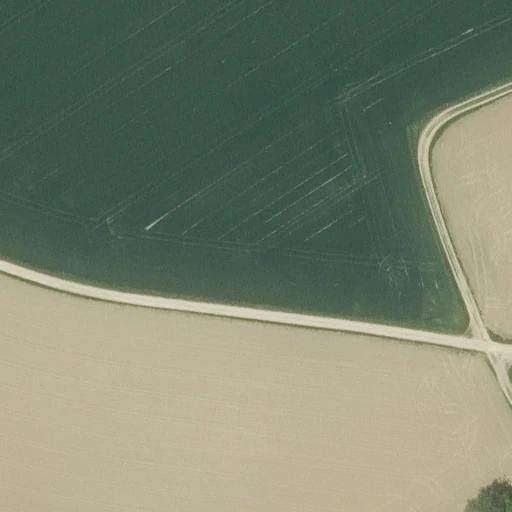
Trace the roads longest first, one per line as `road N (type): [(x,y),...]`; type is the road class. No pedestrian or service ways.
road 1 (track): [(486,347),(116,295),(0,262)]
road 2 (track): [(511,86),(449,114),(421,150),(486,347)]
